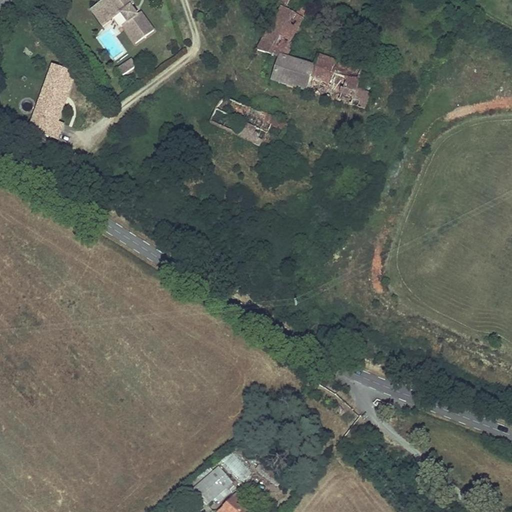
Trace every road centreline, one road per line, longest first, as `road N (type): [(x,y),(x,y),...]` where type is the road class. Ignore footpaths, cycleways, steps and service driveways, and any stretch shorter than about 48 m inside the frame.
road 1 (tertiary): [(0,157),(331,363),(511,435)]
road 2 (track): [(348,370),(345,389),(479,511)]
